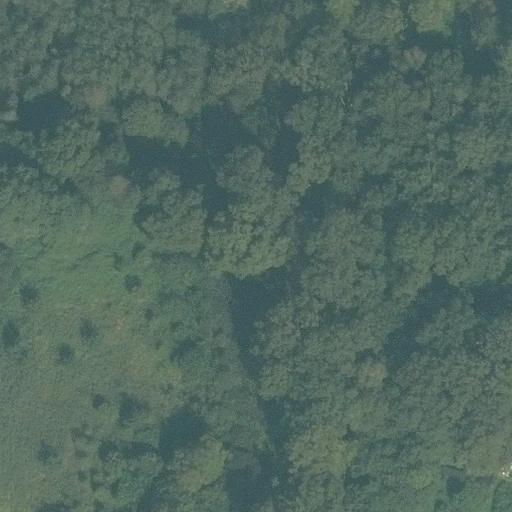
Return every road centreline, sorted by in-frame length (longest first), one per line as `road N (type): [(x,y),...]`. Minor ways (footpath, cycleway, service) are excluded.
road 1 (unclassified): [(289,511),(302,441),(302,349),(276,0)]
road 2 (track): [(296,270),(511,325)]
